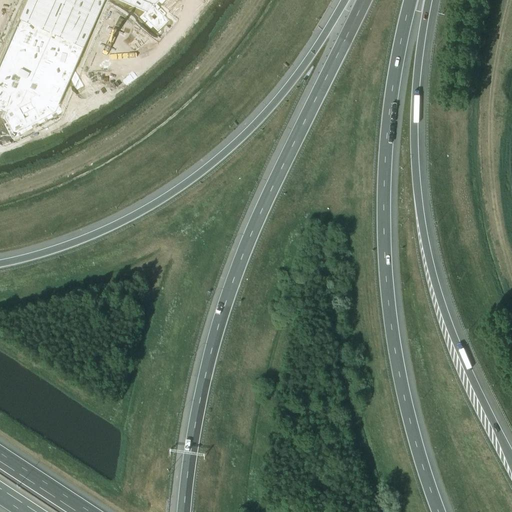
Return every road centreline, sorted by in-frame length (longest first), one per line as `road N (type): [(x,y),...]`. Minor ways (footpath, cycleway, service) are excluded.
road 1 (motorway): [(363,0),(235,271),(205,370),(182,511)]
road 2 (motorway): [(437,511),(401,389),(382,245),(387,124),(410,0)]
road 3 (motorway): [(511,463),(445,322),(420,224),(413,121),(427,0)]
road 4 (motorway): [(346,0),(282,94),(185,183),(84,238),(0,264)]
road 5 (track): [(511,280),(499,246),(490,155),(496,57),(510,0)]
